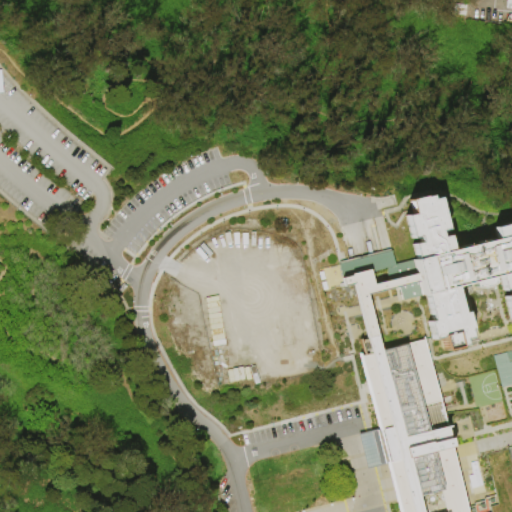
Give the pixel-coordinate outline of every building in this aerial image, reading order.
[(493,0),(493,8),(504,9),(504,0),(493,0)] [(511,0),(511,8),(503,8),(503,0),(511,0)] [(392,210),(432,199),(446,251),(488,240),(486,229),(511,222),(511,326),(504,328),(497,300),(505,298),(503,290),(496,292),(493,282),(487,284),(488,288),(485,290),(482,291),(477,292),(471,293),(469,292),(467,292),(466,289),(449,293),(455,315),(461,313),(467,336),(464,337),(466,345),(462,346),(463,351),(437,358),(433,345),(427,347),(392,210)] [(422,341),(451,453),(465,511),(395,511),(356,358),(422,341)] [(511,349),(491,354),(500,387),(511,383),(511,369),(510,361),(511,360),(511,349)]
